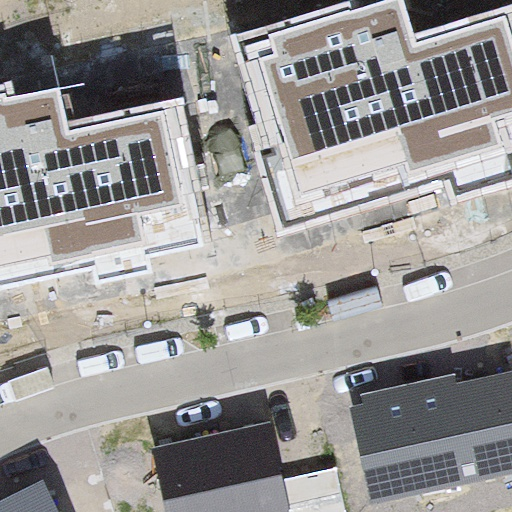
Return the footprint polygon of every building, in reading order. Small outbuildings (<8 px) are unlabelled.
[(352,2),(232,37),(268,156),(259,158),(282,234),(448,185),(454,203),(511,185),(511,5),(417,33),(407,0),(386,0),(355,9),(352,2)] [(10,92),(0,93),(0,287),(94,267),(97,281),(153,269),(150,255),(212,241),(181,99),(70,123),(62,86),(11,97),(10,92)] [(511,365),(340,400),(362,509),(511,478),(511,365)] [(289,511),(266,413),(142,442),(158,511),(289,511)] [(74,511),(61,482),(0,509),(0,511),(74,511)]
